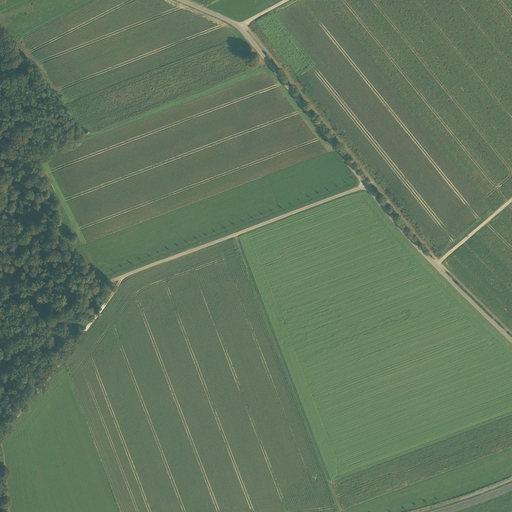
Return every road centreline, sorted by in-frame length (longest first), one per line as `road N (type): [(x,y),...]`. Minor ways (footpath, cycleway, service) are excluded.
road 1 (unclassified): [(0,308),(74,295),(366,185)]
road 2 (unclassified): [(366,185),(411,242),(511,341)]
road 3 (unclassified): [(240,25),(366,185)]
